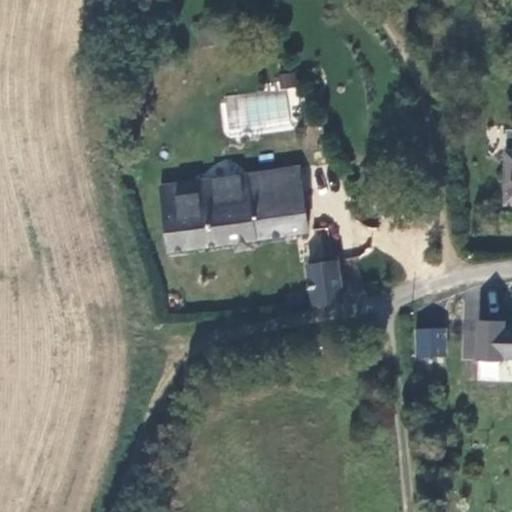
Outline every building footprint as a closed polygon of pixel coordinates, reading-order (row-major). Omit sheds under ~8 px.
[(311,231),(303,165),(218,176),(226,242),(288,234),(311,231)] [(170,250),(226,242),(218,176),(162,183),(170,250)] [(308,261),(315,306),(344,302),(338,257),(308,261)] [(100,278),(61,292),(65,307),(105,294),(100,278)] [(501,358),(502,330),(502,322),(478,321),(476,360),(501,361),(501,358)] [(416,357),(447,356),(447,327),(415,328),(416,357)] [(501,358),(511,358),(511,330),(502,330),(501,358)]
